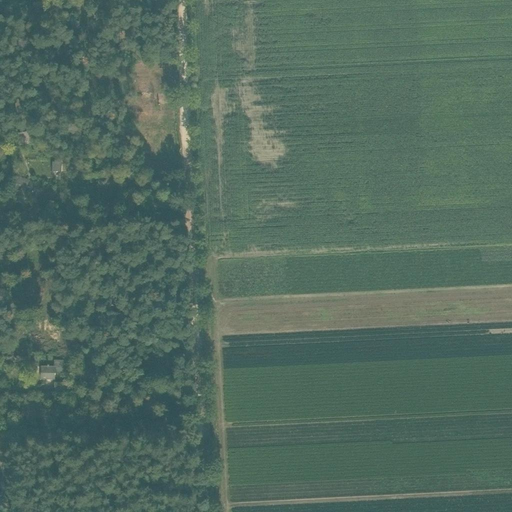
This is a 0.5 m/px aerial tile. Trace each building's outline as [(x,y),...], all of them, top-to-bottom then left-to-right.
[(30,12),(43,12),(43,3),(30,3),(30,12)] [(145,57),(145,69),(167,70),(167,57),(145,57)] [(29,100),(19,103),(21,109),(27,107),(28,108),(31,107),(29,100)] [(30,132),(18,134),(20,146),(32,144),(30,132)] [(141,140),(141,153),(156,153),(156,151),(161,150),(161,141),(155,142),(155,140),(141,140)] [(51,172),(61,173),(61,163),(52,163),(51,172)] [(15,179),(9,201),(24,205),(30,188),(26,187),(28,183),(15,179)] [(107,180),(97,180),(98,187),(105,186),(110,188),(113,182),(107,180)] [(105,238),(90,238),(90,251),(105,251),(105,238)] [(30,253),(31,266),(46,264),(45,252),(30,253)] [(26,288),(27,303),(45,301),(45,299),(46,299),(46,294),(53,294),(53,285),(45,286),(45,287),(30,288),(26,288)] [(35,328),(36,340),(59,338),(57,326),(51,326),(51,324),(49,324),(48,320),(37,322),(37,328),(35,328)] [(73,348),(89,348),(89,339),(72,340),(73,348)] [(102,377),(108,374),(98,359),(88,365),(92,370),(96,368),(102,377)] [(173,360),(159,361),(160,373),(174,372),(173,360)] [(40,367),(40,380),(54,380),(54,373),(55,374),(55,372),(63,373),(64,361),(53,361),(54,367),(40,367)] [(82,385),(91,384),(90,371),(83,371),(83,375),(82,375),(82,385)] [(53,393),(67,393),(67,383),(53,383),(53,393)] [(158,391),(148,397),(155,406),(164,400),(158,391)] [(24,405),(26,419),(42,417),(41,413),(46,412),(45,406),(41,407),(40,403),(24,405)] [(71,414),(70,407),(56,408),(58,418),(68,416),(68,414),(71,414)]
